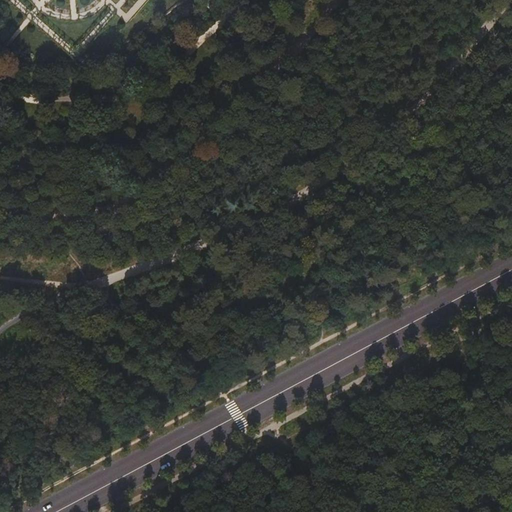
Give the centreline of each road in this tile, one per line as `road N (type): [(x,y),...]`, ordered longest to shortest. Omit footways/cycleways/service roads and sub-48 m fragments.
road 1 (primary): [(511,268),(54,511)]
road 2 (unknown): [(0,208),(80,214),(116,206),(164,170),(334,0)]
